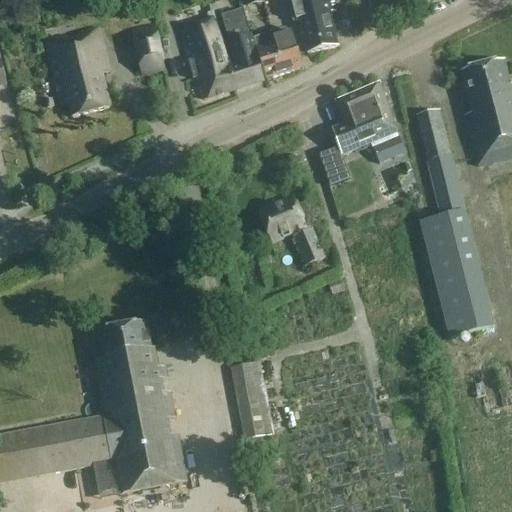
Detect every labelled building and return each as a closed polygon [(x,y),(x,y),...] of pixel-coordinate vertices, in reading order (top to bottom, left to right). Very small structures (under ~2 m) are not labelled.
[(244,0),(247,9),(265,5),(264,1),(268,0),(244,0)] [(288,0),(295,25),(300,24),(306,58),(323,54),(311,0),(288,0)] [(334,0),(311,0),(323,54),(340,50),(333,17),(338,16),(334,0)] [(202,104),(207,103),(238,93),(236,84),(238,83),(236,78),(233,79),(229,64),(228,61),(215,21),(179,32),(192,78),(194,77),(202,104)] [(142,77),(165,72),(155,27),(132,33),(142,77)] [(272,35),(287,78),(304,72),(293,38),(285,31),(272,35)] [(111,77),(100,32),(80,37),(81,41),(68,44),(67,40),(47,45),(63,109),(70,107),(73,120),(111,111),(103,78),(111,77)] [(270,84),(273,82),(287,78),(272,35),(254,40),(257,50),(258,49),(270,84)] [(232,60),(228,61),(229,64),(233,79),(236,78),(238,83),(236,84),(238,93),(265,84),(252,39),(251,37),(227,43),(232,60)] [(505,64),(463,75),(474,115),(465,118),(479,168),(491,165),(511,159),(511,88),(505,64)] [(343,158),(398,135),(380,86),(336,104),(345,128),(333,132),(343,158)] [(441,112),(416,118),(426,165),(452,159),(441,112)] [(258,212),(261,218),(274,247),(292,239),(305,270),(307,268),(325,261),(313,232),(309,233),(295,202),(293,197),(258,212)] [(420,224),(434,279),(478,268),(465,213),(439,219),(420,224)] [(342,283),(329,286),(333,297),(345,293),(342,283)] [(152,351),(147,327),(99,336),(104,363),(95,365),(106,421),(0,440),(0,488),(94,471),(98,491),(118,487),(120,499),(186,486),(177,436),(171,437),(168,422),(174,421),(164,369),(158,371),(154,351),(152,351)] [(230,369),(244,444),(275,438),(260,364),(230,369)]
